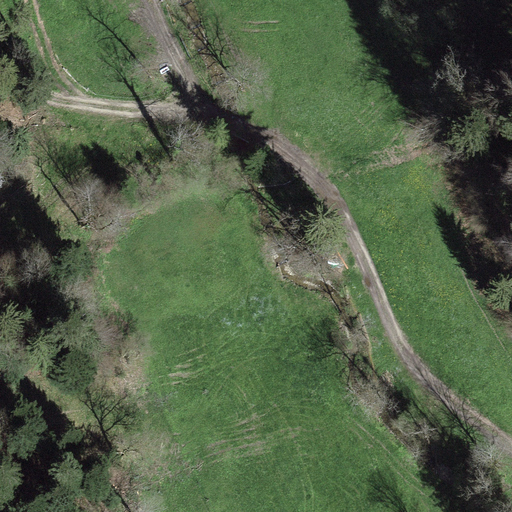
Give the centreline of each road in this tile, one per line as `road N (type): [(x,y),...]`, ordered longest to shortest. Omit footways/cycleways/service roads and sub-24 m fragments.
road 1 (track): [(511,444),(421,382),(333,205),(270,144),(204,106),(103,108),(42,93),(0,69)]
road 2 (track): [(511,120),(315,180)]
road 3 (track): [(444,511),(442,450),(421,382)]
